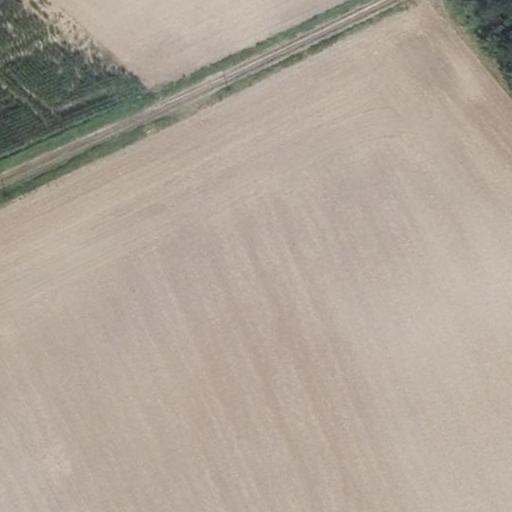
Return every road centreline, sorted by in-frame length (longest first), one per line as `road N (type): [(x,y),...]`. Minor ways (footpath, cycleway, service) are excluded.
road 1 (track): [(0,176),(380,0)]
road 2 (track): [(439,0),(442,14),(511,97)]
